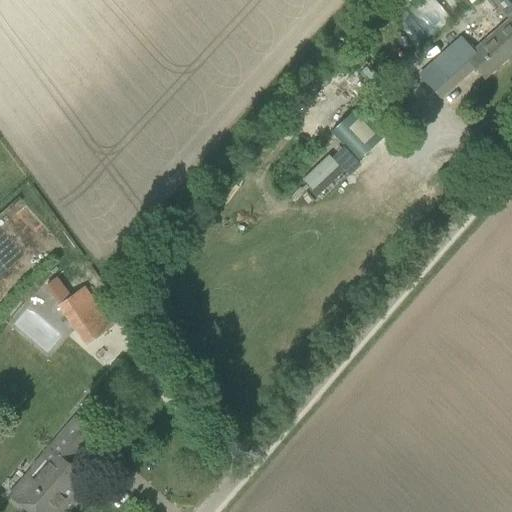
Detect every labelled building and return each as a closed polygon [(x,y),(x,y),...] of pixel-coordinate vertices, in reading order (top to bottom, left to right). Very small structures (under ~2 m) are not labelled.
[(419,0),(398,19),(421,44),(450,17),(434,0),(419,0)] [(509,19),(511,23),(511,0),(491,0),(509,20),(509,19)] [(474,67),(485,79),(511,55),(511,23),(509,19),(509,20),(473,51),(461,38),(419,75),(439,98),(474,67)] [(359,107),(328,135),(355,164),(386,136),(359,107)] [(102,313),(85,289),(78,293),(78,292),(58,306),(86,345),(106,331),(96,317),(102,313)] [(114,325),(123,319),(109,299),(100,306),(114,325)] [(36,471),(15,495),(34,511),(60,511),(68,503),(67,502),(85,481),(69,468),(95,438),(75,420),(33,468),(36,471)]
